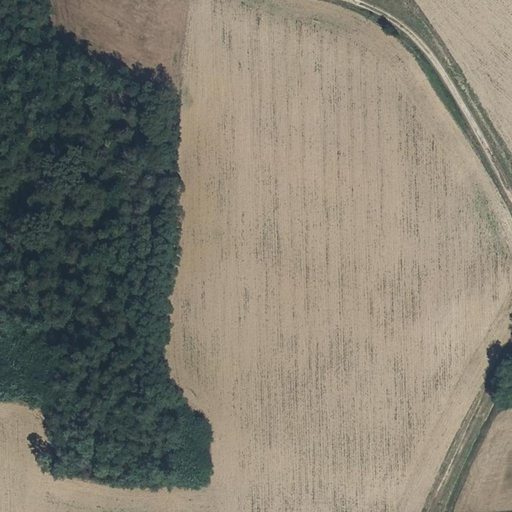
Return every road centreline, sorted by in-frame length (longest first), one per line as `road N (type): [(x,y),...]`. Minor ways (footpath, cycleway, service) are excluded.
road 1 (track): [(358,0),(429,50),(511,190)]
road 2 (track): [(511,348),(432,511)]
